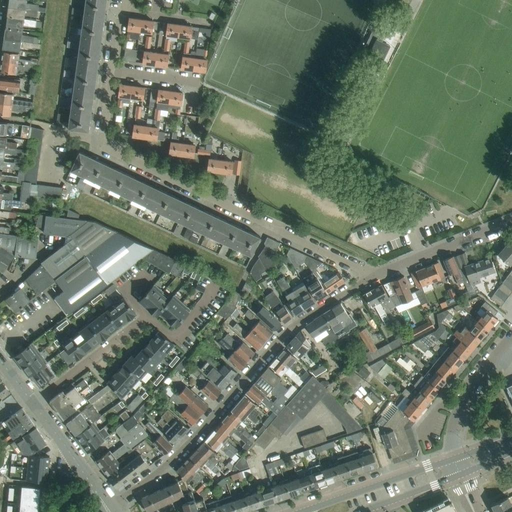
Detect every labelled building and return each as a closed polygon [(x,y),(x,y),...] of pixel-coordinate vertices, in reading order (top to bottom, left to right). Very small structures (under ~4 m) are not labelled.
[(39,5),(27,3),(27,0),(9,0),(9,7),(38,11),(39,5)] [(105,15),(107,1),(101,0),(85,0),(83,22),(103,25),(104,20),(105,20),(106,15),(105,15)] [(43,14),(43,12),(38,11),(9,7),(7,17),(25,19),(25,15),(37,17),(37,13),(43,14)] [(41,27),(42,22),(25,19),(7,17),(6,28),(23,30),(24,25),(41,27)] [(365,66),(357,84),(357,85),(358,85),(364,88),(368,90),(368,89),(388,49),(389,45),(398,27),(378,17),(359,58),(367,62),(366,65),(365,66)] [(139,32),(141,20),(129,18),(127,30),(128,30),(126,39),(131,40),(132,38),(139,39),(140,32),(139,32)] [(151,34),(153,21),(141,20),(139,32),(140,32),(151,34)] [(101,45),(103,25),(83,22),(80,43),(68,41),(67,47),(79,48),(79,47),(100,50),(101,50),(102,45),(101,45)] [(178,38),(180,25),(168,23),(166,37),(178,38)] [(192,40),(193,27),(180,25),(178,38),(192,40)] [(22,35),(23,30),(6,28),(4,39),(39,44),(39,43),(40,37),(22,35)] [(40,49),(41,44),(39,43),(39,44),(4,39),(2,49),(20,52),(20,47),(32,48),(33,48),(40,49)] [(98,64),(100,50),(79,47),(79,48),(76,72),(97,74),(97,69),(99,69),(99,65),(98,64)] [(137,50),(131,50),(125,49),(123,60),(123,61),(129,62),(135,63),(137,50)] [(156,52),(145,50),(144,50),(143,64),(154,65),(156,52)] [(38,68),(39,59),(35,58),(34,61),(18,58),(19,54),(2,51),(0,62),(38,68)] [(166,67),(168,53),(156,52),(154,65),(166,67)] [(193,70),(195,57),(191,57),(191,53),(189,53),(184,52),(181,52),(181,55),(183,56),(181,69),(193,70)] [(206,59),(195,57),(193,70),(205,72),(206,59)] [(37,72),(38,68),(0,62),(0,65),(0,71),(16,74),(17,69),(29,71),(30,70),(37,72)] [(94,94),(97,74),(76,72),(72,98),(93,101),(93,99),(95,99),(95,94),(94,94)] [(21,80),(19,79),(15,79),(14,80),(0,77),(0,90),(18,93),(19,93),(21,80)] [(130,98),(132,86),(120,84),(119,96),(130,98)] [(132,86),(130,98),(142,100),(144,88),(132,86)] [(169,103),(170,91),(159,90),(157,102),(169,103)] [(181,105),(182,93),(170,91),(169,103),(169,104),(168,107),(174,108),(175,104),(181,105)] [(0,103),(32,107),(33,102),(24,100),(24,101),(13,99),(14,94),(0,92),(0,103)] [(199,117),(202,95),(201,95),(184,93),(182,114),(199,117)] [(91,114),(93,101),(72,98),(69,122),(63,121),(64,114),(58,113),(57,125),(68,128),(68,129),(89,132),(91,119),(92,119),(93,114),(91,114)] [(0,114),(10,116),(11,110),(22,112),(23,110),(32,112),(32,107),(0,103),(0,114)] [(28,133),(29,126),(23,125),(21,137),(28,138),(28,133)] [(144,138),(146,127),(134,125),(132,137),(144,138)] [(42,143),(44,129),(31,126),(29,126),(28,133),(28,138),(30,138),(30,141),(42,143)] [(156,140),(158,128),(146,127),(144,138),(156,140)] [(181,156),(183,142),(179,142),(179,139),(177,138),(177,133),(173,132),(171,141),(169,154),(181,156)] [(7,142),(7,137),(0,136),(0,146),(16,149),(17,143),(7,142)] [(41,151),(42,143),(30,141),(29,149),(41,151)] [(210,155),(210,154),(212,142),(205,141),(204,149),(198,148),(198,153),(209,155),(210,155)] [(193,157),(195,144),(183,142),(181,156),(193,157)] [(0,156),(4,157),(5,153),(24,156),(25,150),(16,149),(0,146),(0,156)] [(39,159),(41,151),(29,149),(28,157),(39,159)] [(95,181),(104,163),(95,159),(96,157),(91,155),(90,157),(79,151),(70,170),(95,181)] [(221,159),(222,159),(222,155),(216,154),(215,155),(210,154),(210,155),(209,155),(207,171),(219,172),(221,159)] [(14,162),(4,161),(4,157),(0,156),(0,166),(24,170),(26,160),(15,159),(14,162)] [(38,167),(39,159),(28,157),(27,165),(38,167)] [(231,174),(233,161),(222,159),(221,159),(219,172),(231,174)] [(126,174),(113,167),(114,166),(109,164),(108,165),(104,163),(95,181),(118,192),(126,174)] [(37,174),(38,167),(27,165),(26,173),(37,174)] [(0,168),(0,180),(17,183),(18,177),(2,175),(3,169),(0,168)] [(26,173),(24,181),(36,183),(37,174),(26,173)] [(140,203),(149,185),(140,180),(141,179),(136,177),(136,178),(126,174),(118,192),(140,203)] [(45,186),(37,185),(35,195),(44,196),(45,186)] [(163,214),(172,195),(158,189),(159,187),(154,185),(154,187),(149,185),(140,203),(163,214)] [(3,193),(4,186),(0,186),(0,198),(6,200),(12,201),(12,199),(13,194),(3,193)] [(53,187),(45,186),(44,196),(52,197),(53,187)] [(62,188),(53,187),(52,197),(60,198),(62,188)] [(186,225),(195,206),(185,201),(186,200),(181,198),(181,199),(172,195),(163,214),(186,225)] [(12,201),(6,200),(0,198),(0,208),(10,209),(11,205),(23,207),(24,201),(12,199),(12,201)] [(217,217),(203,210),(204,209),(199,206),(199,208),(195,206),(186,225),(208,235),(217,217)] [(85,255),(117,232),(96,221),(88,220),(39,214),(36,226),(45,227),(44,233),(66,235),(66,247),(51,259),(43,265),(53,278),(54,277),(55,279),(55,278),(55,279),(85,255)] [(241,228),(230,223),(231,221),(227,219),(226,221),(217,217),(208,235),(232,246),(241,228)] [(10,228),(0,226),(0,234),(6,235),(9,235),(9,234),(10,228)] [(251,256),(260,237),(248,232),(249,230),(245,228),(244,230),(241,228),(232,246),(251,256)] [(192,231),(190,241),(199,243),(201,233),(192,231)] [(143,257),(152,263),(170,273),(176,259),(154,249),(117,232),(85,255),(55,279),(64,290),(54,298),(67,315),(143,257)] [(6,235),(0,234),(0,247),(1,247),(15,256),(36,259),(38,238),(16,235),(9,234),(9,235),(6,235)] [(275,252),(279,244),(279,243),(267,238),(264,243),(265,246),(267,248),(275,252)] [(511,247),(508,244),(498,254),(511,265),(511,264),(511,265),(511,247)] [(276,264),(267,248),(265,246),(258,256),(259,257),(258,259),(265,271),(276,264)] [(15,256),(1,247),(0,247),(0,271),(3,273),(15,256)] [(304,261),(306,255),(290,247),(287,254),(294,266),(303,260),(304,261)] [(479,277),(496,272),(490,257),(469,265),(464,252),(453,257),(466,287),(467,290),(473,288),(471,285),(481,282),(479,277)] [(326,293),(344,281),(339,272),(326,281),(316,268),(322,263),(306,255),(304,261),(313,272),(316,277),(317,278),(326,293)] [(466,287),(453,257),(453,256),(443,260),(449,275),(453,273),(464,299),(470,296),(467,290),(466,287)] [(260,274),(265,271),(258,259),(254,265),(250,273),(255,281),(261,277),(260,274)] [(445,277),(439,262),(424,267),(431,283),(440,279),(445,277)] [(43,265),(42,263),(25,279),(31,285),(33,284),(39,292),(52,282),(50,280),(53,278),(43,265)] [(188,274),(190,269),(185,266),(182,272),(188,274)] [(431,283),(424,267),(411,273),(417,288),(418,287),(419,289),(414,292),(417,297),(421,305),(428,301),(424,292),(433,288),(431,283)] [(326,293),(317,278),(316,277),(313,272),(303,278),(317,300),(326,293)] [(295,295),(292,289),(287,281),(284,276),(277,281),(286,296),(287,295),(290,301),(288,302),(295,314),(303,309),(295,295)] [(417,297),(414,292),(410,293),(404,276),(383,284),(390,296),(395,306),(413,299),(417,297)] [(511,291),(511,283),(505,278),(502,283),(511,291)] [(315,301),(307,288),(303,282),(292,289),(295,295),(303,309),(315,301)] [(511,291),(502,283),(498,288),(508,296),(511,291)] [(148,308),(161,294),(163,292),(154,284),(146,293),(140,301),(144,305),(143,306),(146,308),(147,307),(148,308)] [(388,297),(381,284),(372,290),(390,323),(391,322),(391,321),(395,319),(390,309),(395,306),(390,296),(388,297)] [(249,285),(246,290),(253,294),(256,289),(249,285)] [(30,299),(20,287),(5,299),(15,311),(30,299)] [(459,301),(453,287),(447,289),(451,298),(445,300),(448,306),(459,301)] [(508,296),(498,288),(494,293),(505,301),(508,296)] [(390,323),(372,290),(364,294),(371,307),(374,305),(385,325),(390,323)] [(235,306),(241,294),(234,291),(227,305),(233,309),(234,309),(237,307),(235,306)] [(294,315),(286,303),(283,305),(275,292),(266,299),(269,302),(284,323),(294,315)] [(505,301),(494,293),(490,299),(500,307),(505,301)] [(168,301),(161,294),(148,308),(156,315),(159,312),(168,301)] [(167,319),(182,302),(174,295),(168,301),(159,312),(163,316),(163,317),(165,319),(166,318),(167,319)] [(124,298),(115,305),(127,319),(135,313),(124,298)] [(113,302),(104,308),(107,311),(118,326),(122,323),(123,324),(126,322),(125,321),(127,319),(115,305),(113,302)] [(191,310),(182,302),(167,319),(176,326),(191,310)] [(357,325),(350,314),(348,315),(340,302),(332,308),(343,327),(345,325),(348,330),(349,329),(357,325)] [(233,309),(224,305),(216,314),(223,317),(227,318),(234,310),(233,309)] [(497,319),(494,316),(497,311),(490,305),(481,316),(479,315),(476,320),(488,329),(497,319)] [(281,322),(263,306),(256,313),(274,330),(281,322)] [(234,320),(240,313),(237,307),(234,309),(235,310),(229,317),(234,320)] [(343,327),(332,308),(323,314),(337,338),(345,333),(350,330),(349,329),(348,330),(345,325),(343,327)] [(273,331),(249,309),(245,314),(256,324),(251,329),(264,341),(273,331)] [(440,323),(448,313),(445,310),(436,314),(438,321),(440,323)] [(118,326),(107,311),(98,318),(109,333),(118,326)] [(337,338),(323,314),(313,320),(306,325),(314,337),(327,329),(330,334),(321,339),(325,345),(337,338)] [(109,333),(98,318),(96,315),(87,322),(88,323),(101,339),(105,336),(106,337),(109,335),(108,334),(109,333)] [(431,320),(422,325),(409,331),(410,332),(409,332),(412,339),(413,338),(413,339),(434,327),(431,320)] [(488,329),(476,320),(473,323),(470,320),(465,327),(480,340),(488,329)] [(101,339),(88,323),(79,330),(80,332),(81,331),(92,346),(101,339)] [(237,323),(232,328),(257,350),(264,341),(251,329),(248,333),(237,323)] [(471,350),(480,340),(465,327),(460,332),(457,329),(453,334),(457,336),(461,340),(460,341),(471,350)] [(311,345),(301,329),(287,345),(299,358),(311,345)] [(435,331),(431,333),(437,338),(441,332),(437,329),(435,331)] [(92,346),(81,331),(80,332),(72,338),(84,352),(88,349),(89,350),(92,348),(91,347),(92,346)] [(159,331),(151,341),(165,353),(166,355),(175,345),(159,331)] [(401,344),(412,339),(409,332),(398,338),(401,344)] [(254,352),(239,339),(237,341),(228,333),(223,339),(226,342),(247,360),(254,352)] [(433,342),(425,336),(418,340),(428,348),(433,342)] [(461,340),(457,336),(453,341),(457,345),(452,350),(464,359),(471,350),(460,341),(461,340)] [(84,352),(72,338),(63,345),(66,348),(68,351),(74,360),(84,352)] [(401,344),(398,338),(387,343),(391,350),(401,344)] [(226,342),(223,339),(219,343),(222,347),(231,355),(228,358),(228,359),(240,369),(247,360),(226,342)] [(428,348),(418,340),(413,343),(425,352),(428,348)] [(165,353),(151,341),(143,350),(157,362),(165,353)] [(22,366),(39,352),(32,343),(14,356),(22,366)] [(377,349),(370,353),(374,359),(391,350),(387,343),(377,349)] [(455,369),(464,359),(452,350),(448,347),(440,356),(444,360),(455,369)] [(296,359),(284,348),(276,357),(292,370),(296,366),(293,362),(296,359)] [(157,362),(143,350),(139,354),(138,353),(134,358),(148,371),(149,371),(157,362)] [(374,359),(368,350),(363,353),(368,362),(374,359)] [(47,362),(39,352),(22,366),(29,376),(30,375),(30,376),(46,363),(47,362)] [(134,358),(133,356),(132,356),(124,365),(139,379),(140,380),(148,371),(134,358)] [(406,356),(403,360),(402,361),(412,368),(416,363),(406,356)] [(444,360),(440,356),(439,357),(431,367),(447,379),(455,369),(444,360)] [(222,366),(217,361),(216,362),(209,357),(206,360),(207,361),(229,381),(237,372),(225,362),(222,366)] [(292,370),(276,357),(270,365),(281,375),(284,372),(301,387),(305,383),(304,381),(300,377),(292,370)] [(403,360),(400,357),(396,361),(410,371),(412,368),(402,361),(403,360)] [(382,360),(369,366),(384,378),(392,368),(382,360)] [(229,381),(207,361),(200,369),(223,389),(229,381)] [(55,375),(46,363),(30,376),(39,388),(51,379),(51,378),(55,375)] [(315,376),(327,369),(323,364),(311,372),(315,376)] [(132,388),(139,379),(124,365),(120,369),(119,368),(116,372),(117,373),(116,374),(132,388)] [(281,377),(269,366),(261,375),(289,401),(298,390),(292,384),(288,389),(278,380),(281,377)] [(447,379),(431,367),(423,377),(439,389),(447,379)] [(221,391),(196,368),(192,372),(205,385),(201,389),(214,400),(221,391)] [(369,382),(374,376),(366,368),(360,374),(369,382)] [(304,381),(310,375),(306,370),(300,377),(304,381)] [(349,398),(364,380),(353,371),(330,384),(329,383),(323,386),(340,405),(353,419),(358,414),(361,412),(349,398)] [(112,379),(108,383),(112,387),(111,388),(120,399),(123,396),(123,397),(132,388),(116,374),(115,375),(114,374),(111,378),(112,379)] [(289,401),(261,375),(254,383),(266,394),(269,390),(277,398),(273,402),(272,403),(281,410),(285,405),(289,401)] [(340,405),(323,386),(319,383),(320,382),(313,375),(305,383),(301,387),(299,391),(298,390),(289,401),(285,405),(298,415),(302,419),(319,399),(345,427),(347,433),(362,428),(353,419),(340,405)] [(439,389),(423,377),(414,387),(430,400),(439,389)] [(72,383),(49,401),(56,410),(88,385),(84,380),(75,386),(72,383)] [(0,398),(10,391),(1,381),(0,381),(0,398)] [(91,404),(111,388),(108,384),(104,388),(88,400),(91,404)] [(273,402),(253,384),(246,393),(258,403),(261,400),(273,411),(268,417),(273,420),(281,410),(272,403),(273,402)] [(78,408),(86,401),(84,398),(93,391),(88,385),(56,410),(63,419),(78,408)] [(178,395),(178,394),(175,392),(168,385),(163,390),(171,397),(170,398),(184,410),(181,413),(193,423),(200,415),(178,395)] [(200,415),(209,405),(186,386),(178,394),(178,395),(200,415)] [(430,400),(414,387),(410,392),(405,388),(402,392),(409,399),(422,410),(430,400)] [(371,388),(367,391),(374,399),(377,396),(371,388)] [(256,404),(244,394),(238,402),(255,417),(256,417),(259,413),(253,408),(256,404)] [(422,410),(409,399),(406,403),(408,404),(402,411),(410,418),(413,420),(422,410)] [(255,417),(238,402),(230,410),(242,420),(246,416),(255,423),(259,419),(256,417),(255,417)] [(93,422),(100,416),(93,405),(88,409),(87,407),(81,412),(78,408),(63,419),(75,435),(93,422)] [(278,438),(298,415),(285,405),(281,410),(273,420),(270,424),(279,431),(275,435),(275,436),(278,438)] [(11,429),(29,417),(22,408),(1,423),(5,428),(8,425),(11,429)] [(412,451),(404,428),(410,426),(414,422),(413,420),(410,418),(402,411),(398,408),(388,420),(382,416),(377,421),(386,447),(387,446),(391,458),(412,451)] [(168,409),(160,417),(161,418),(181,437),(189,428),(178,418),(168,409)] [(239,424),(242,420),(230,410),(224,418),(252,442),(253,443),(255,441),(257,439),(252,435),(250,439),(248,438),(251,435),(245,430),(246,429),(239,424)] [(116,459),(127,451),(130,448),(131,447),(148,434),(133,416),(117,428),(121,438),(120,439),(124,444),(111,453),(109,450),(95,461),(102,469),(116,459)] [(13,438),(21,433),(34,424),(29,417),(11,429),(1,436),(5,442),(12,437),(13,438)] [(267,427),(270,424),(273,420),(268,417),(263,423),(263,424),(267,427)] [(181,437),(161,418),(158,422),(167,430),(163,433),(174,444),(175,444),(181,437)] [(252,442),(224,418),(217,426),(229,436),(233,431),(246,443),(242,447),(246,451),(250,447),(249,446),(252,442)] [(93,422),(75,435),(82,443),(96,432),(97,432),(100,430),(93,422)] [(173,446),(149,422),(145,425),(157,438),(153,442),(164,454),(173,446)] [(260,435),(262,432),(266,428),(267,427),(263,424),(256,432),(260,435)] [(270,424),(267,427),(266,428),(275,435),(279,431),(270,424)] [(229,436),(217,426),(211,434),(228,449),(234,454),(235,454),(238,450),(226,439),(229,436)] [(33,452),(47,443),(36,427),(23,436),(33,452)] [(275,435),(266,428),(262,432),(271,440),(275,436),(275,435)] [(326,440),(323,429),(300,437),(304,448),(326,440)] [(96,432),(82,443),(88,452),(103,440),(97,432),(96,432)] [(260,435),(257,439),(255,441),(264,449),(271,440),(262,432),(260,435)] [(360,438),(358,433),(351,435),(352,440),(353,440),(355,443),(360,441),(359,438),(360,438)] [(228,449),(211,434),(205,441),(216,450),(217,450),(220,447),(225,452),(225,453),(231,458),(236,462),(239,459),(240,458),(235,454),(234,454),(228,449)] [(148,464),(140,454),(145,450),(147,452),(153,449),(145,439),(132,449),(131,447),(130,448),(136,456),(130,461),(138,471),(148,464)] [(215,452),(216,450),(205,441),(203,442),(197,449),(214,465),(218,461),(212,456),(215,452)] [(122,467),(130,461),(136,456),(130,448),(127,451),(130,455),(120,463),(116,459),(102,469),(108,478),(122,467)] [(363,471),(377,466),(370,448),(363,450),(364,453),(358,455),(358,457),(363,471)] [(197,449),(189,457),(201,468),(204,464),(215,473),(218,469),(214,465),(197,449)] [(363,471),(358,457),(358,455),(357,452),(344,456),(351,475),(363,471)] [(47,482),(49,457),(28,455),(26,480),(47,482)] [(249,467),(246,460),(242,456),(240,458),(239,459),(236,462),(234,465),(240,470),(249,467)] [(351,475),(344,456),(338,458),(339,462),(333,464),(339,479),(351,475)] [(204,477),(197,471),(201,468),(189,457),(182,464),(200,481),(204,477)] [(277,460),(265,464),(267,469),(279,465),(277,460)] [(116,488),(138,471),(130,461),(122,467),(108,478),(116,488)] [(200,481),(182,464),(176,471),(187,482),(191,478),(196,484),(200,481)] [(322,469),(320,464),(308,468),(309,471),(308,472),(314,488),(327,483),(322,469)] [(339,479),(333,464),(329,465),(329,467),(322,469),(327,483),(339,479)] [(220,469),(212,476),(216,480),(223,474),(224,474),(220,469)] [(251,474),(249,469),(236,473),(238,478),(244,476),(245,477),(251,474)] [(314,488),(308,472),(304,473),(305,476),(297,478),(302,492),(314,488)] [(219,488),(226,483),(227,482),(223,478),(216,484),(219,488)] [(302,492),(297,478),(290,481),(289,479),(284,480),(290,496),(302,492)] [(181,479),(177,481),(183,494),(184,495),(180,497),(183,506),(184,511),(198,511),(207,508),(206,504),(205,504),(204,499),(199,500),(196,501),(195,499),(194,499),(192,491),(189,493),(184,483),(181,479)] [(290,496),(284,480),(278,482),(279,485),(270,488),(272,488),(273,487),(277,500),(276,500),(274,501),(277,501),(290,496)] [(183,494),(177,481),(159,490),(166,503),(180,497),(184,495),(183,494)] [(204,488),(206,487),(203,484),(196,491),(199,494),(205,489),(204,488)] [(22,486),(21,496),(46,497),(46,488),(22,486)] [(277,500),(273,487),(272,488),(270,488),(257,492),(261,506),(264,505),(274,501),(276,500),(277,500)] [(203,498),(208,493),(205,489),(199,494),(203,498)] [(166,503),(159,490),(141,498),(147,511),(166,503)] [(261,506),(257,492),(250,495),(249,493),(243,495),(249,510),(261,506)] [(236,511),(232,501),(233,500),(231,495),(231,496),(218,500),(222,511),(236,511)] [(243,511),(249,510),(243,495),(239,496),(240,498),(233,500),(232,501),(236,511),(243,511)] [(45,507),(46,497),(21,496),(20,505),(45,507)] [(503,511),(511,507),(511,506),(507,497),(491,505),(494,511),(503,511)] [(222,511),(218,500),(206,504),(207,508),(208,511),(222,511)] [(456,511),(450,501),(427,511),(456,511)]
